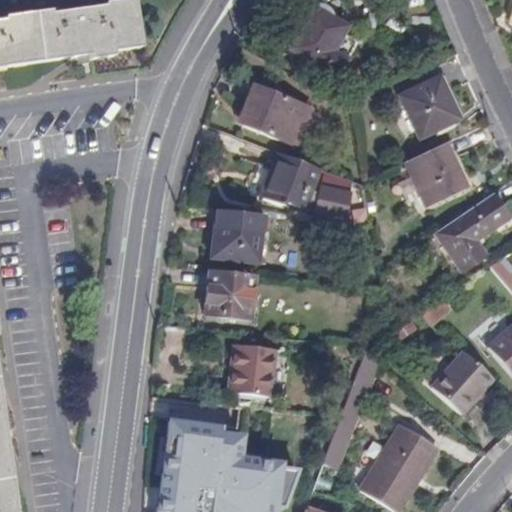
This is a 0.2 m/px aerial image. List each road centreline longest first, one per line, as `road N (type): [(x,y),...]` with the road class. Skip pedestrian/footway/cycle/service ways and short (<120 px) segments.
road 1 (tertiary): [(178,95),(155,165),(108,511)]
road 2 (residential): [(178,95),(161,89),(0,113)]
road 3 (residential): [(462,0),(511,112)]
